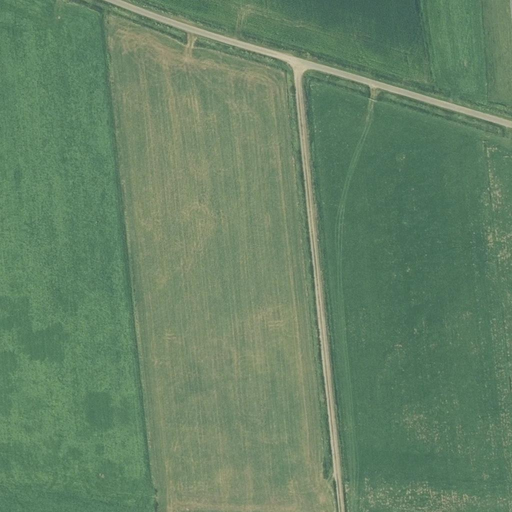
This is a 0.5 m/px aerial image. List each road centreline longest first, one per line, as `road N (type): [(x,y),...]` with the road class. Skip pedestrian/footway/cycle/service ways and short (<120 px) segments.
road 1 (track): [(339,511),(295,62)]
road 2 (unclassified): [(113,0),(295,62),(511,122)]
